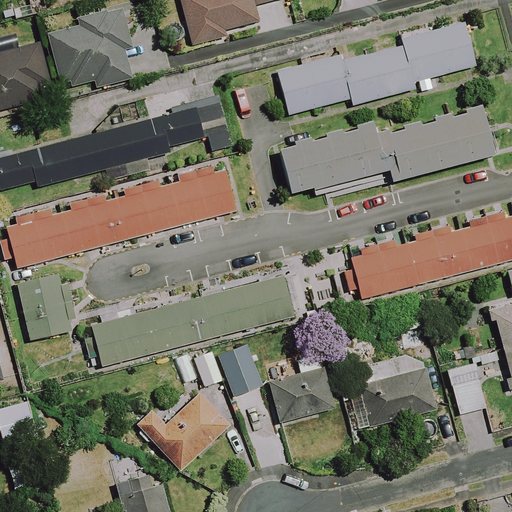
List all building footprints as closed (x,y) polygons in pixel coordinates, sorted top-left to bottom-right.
[(276,0),(178,0),(191,47),(224,38),(223,33),(257,24),(252,6),(276,0)] [(47,35),(59,87),(68,85),(69,89),(92,84),(94,90),(130,82),(121,47),(129,45),(121,10),(77,20),(79,28),(47,35)] [(402,47),(412,85),(476,68),(464,24),(400,41),(402,47)] [(47,83),(37,46),(0,56),(0,113),(44,102),(40,84),(47,83)] [(351,101),(353,107),(413,91),(412,85),(402,47),(341,64),(351,101)] [(276,74),(287,118),(351,101),(341,64),(339,57),(276,74)] [(102,172),(105,183),(149,172),(146,161),(166,156),(165,150),(204,141),(208,153),(229,148),(218,104),(0,159),(0,193),(35,184),(36,189),(102,172)] [(375,137),(384,173),(386,173),(389,185),(494,157),(481,109),(375,137)] [(384,173),(375,137),(372,127),(277,152),(289,198),(384,173)] [(235,212),(224,171),(212,174),(209,164),(172,174),(175,182),(161,186),(158,177),(118,188),(121,197),(106,201),(103,192),(65,202),(67,211),(51,215),(49,206),(11,216),(14,229),(5,231),(8,240),(0,241),(0,250),(3,263),(13,260),(16,270),(235,212)] [(511,262),(511,220),(511,219),(502,221),(501,214),(468,222),(470,230),(450,235),(448,228),(414,237),(415,244),(391,250),(388,242),(355,251),(357,258),(348,260),(351,272),(343,274),(348,291),(356,289),(359,302),(511,262)] [(511,270),(503,274),(509,295),(511,294),(511,270)] [(293,318),(283,277),(81,330),(89,361),(97,359),(100,369),(293,318)] [(68,334),(56,278),(17,287),(29,342),(68,334)] [(511,389),(511,306),(491,312),(510,390),(511,389)] [(413,331),(407,310),(386,315),(392,336),(413,331)] [(214,357),(230,398),(259,387),(243,345),(214,357)] [(0,368),(12,366),(7,347),(0,348),(0,368)] [(220,383),(210,353),(192,359),(203,389),(220,383)] [(388,363),(358,371),(362,388),(348,391),(358,432),(434,412),(424,371),(392,379),(388,363)] [(485,411),(474,364),(447,370),(458,417),(485,411)] [(331,411),(321,370),(267,383),(278,425),(331,411)] [(230,426),(200,393),(164,426),(150,412),(135,426),(178,473),(230,426)] [(36,442),(26,403),(0,410),(0,438),(3,450),(36,442)] [(166,511),(158,476),(123,485),(127,500),(119,502),(121,511),(166,511)]
